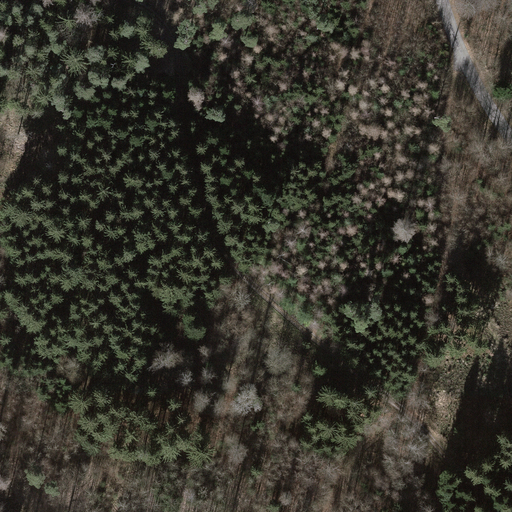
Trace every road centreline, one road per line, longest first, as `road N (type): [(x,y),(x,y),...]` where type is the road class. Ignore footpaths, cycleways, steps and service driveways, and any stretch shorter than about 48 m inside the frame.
road 1 (track): [(503,511),(222,248),(165,31),(133,0)]
road 2 (track): [(453,259),(443,166),(452,33)]
road 3 (tertiary): [(439,0),(479,100),(511,139)]
